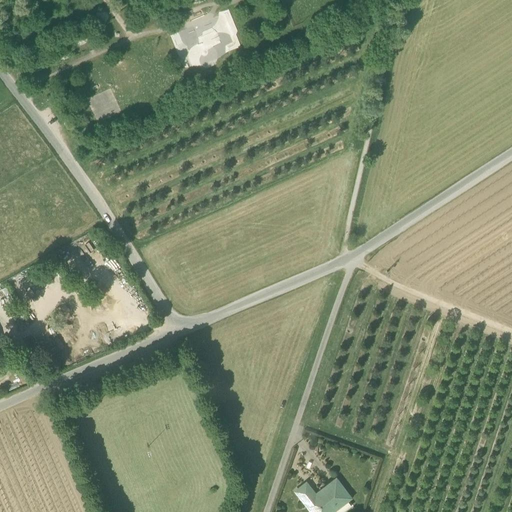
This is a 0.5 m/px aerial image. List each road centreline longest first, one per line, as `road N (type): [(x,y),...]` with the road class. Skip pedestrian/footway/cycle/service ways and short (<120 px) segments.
road 1 (residential): [(0,67),(174,331)]
road 2 (unclassified): [(348,256),(267,511)]
road 3 (residential): [(511,152),(348,256)]
road 4 (residential): [(174,331),(0,407)]
road 5 (residential): [(348,256),(174,331)]
road 6 (track): [(348,256),(511,329)]
